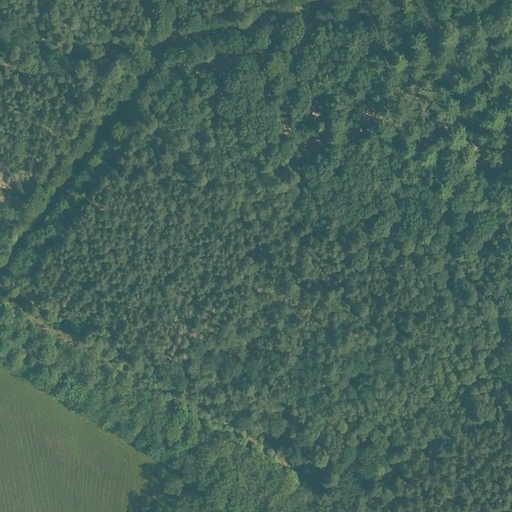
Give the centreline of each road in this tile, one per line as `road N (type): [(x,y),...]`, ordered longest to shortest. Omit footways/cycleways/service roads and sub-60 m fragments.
road 1 (track): [(298,511),(0,328)]
road 2 (track): [(357,0),(511,272)]
road 3 (track): [(168,40),(0,264)]
road 4 (track): [(0,17),(93,49),(168,40)]
road 5 (track): [(326,0),(168,40)]
